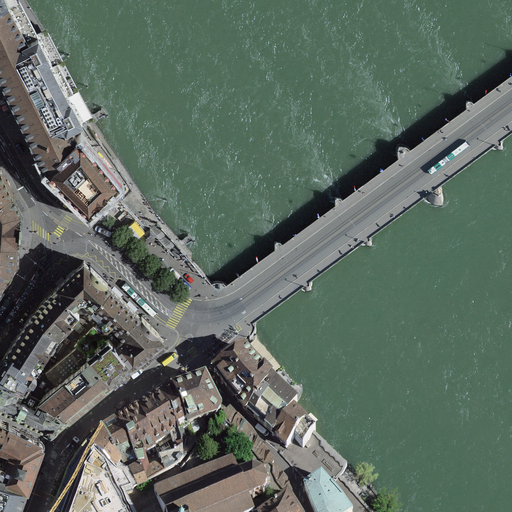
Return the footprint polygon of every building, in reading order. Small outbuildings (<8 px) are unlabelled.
[(38,35),(37,36),(18,0),(14,2),(8,5),(0,9),(0,77),(12,103),(33,146),(71,125),(71,126),(82,121),(68,93),(73,90),(57,60),(52,63),(38,35)] [(14,2),(12,0),(0,0),(0,9),(8,5),(14,2)] [(57,183),(58,182),(90,214),(119,185),(91,150),(92,150),(81,136),(77,138),(71,126),(71,125),(33,146),(45,169),(45,170),(44,171),(54,180),(57,183)] [(0,169),(0,199),(12,194),(8,185),(9,183),(7,178),(4,178),(4,176),(0,169)] [(438,192),(431,197),(434,202),(438,203),(441,201),(441,197),(438,192)] [(0,242),(19,244),(19,236),(21,217),(21,212),(16,201),(12,194),(0,199),(0,242)] [(139,237),(146,244),(148,243),(155,236),(157,234),(154,231),(151,227),(148,229),(147,230),(139,237)] [(19,244),(0,242),(0,288),(7,278),(18,261),(19,244)] [(56,286),(56,287),(83,314),(111,286),(106,282),(107,281),(94,268),(90,265),(90,266),(84,260),(56,286)] [(83,314),(93,324),(101,332),(106,332),(109,336),(118,328),(119,329),(136,312),(124,299),(111,286),(83,314)] [(75,343),(93,324),(83,314),(56,287),(45,297),(38,306),(31,314),(31,315),(75,343)] [(142,315),(141,316),(139,314),(136,312),(119,329),(118,328),(109,336),(132,364),(163,338),(162,337),(157,332),(158,331),(142,315)] [(8,349),(44,373),(53,365),(77,345),(75,343),(31,315),(31,314),(15,339),(8,349)] [(75,343),(77,345),(86,350),(111,381),(116,376),(132,364),(109,336),(106,332),(101,332),(93,324),(75,343)] [(248,349),(246,351),(272,384),(296,408),(299,404),(301,399),(302,397),(302,395),(301,393),(300,392),(298,391),(297,391),(297,392),(296,392),(295,392),(282,376),(281,375),(280,376),(256,343),(248,349)] [(111,381),(86,350),(77,345),(53,365),(62,371),(87,401),(105,386),(111,381)] [(0,376),(30,393),(44,373),(8,349),(0,361),(0,376)] [(229,391),(246,412),(272,384),(246,351),(244,349),(243,350),(215,371),(214,372),(215,373),(229,391)] [(62,371),(53,365),(44,373),(30,393),(60,408),(67,417),(71,414),(87,401),(62,371)] [(0,404),(15,412),(20,415),(44,427),(44,428),(46,429),(48,430),(51,430),(52,430),(54,429),(55,428),(57,426),(57,425),(67,417),(60,408),(30,393),(0,376),(0,404)] [(173,390),(189,429),(192,435),(196,443),(206,430),(202,422),(216,417),(220,412),(220,411),(220,410),(220,409),(220,408),(206,381),(205,378),(185,385),(173,390)] [(296,408),(272,384),(246,412),(250,415),(273,435),(293,413),(297,409),(296,408)] [(172,417),(178,433),(182,431),(189,429),(173,390),(166,394),(161,397),(171,416),(172,417)] [(158,456),(166,472),(169,470),(177,465),(183,459),(182,441),(178,433),(172,417),(171,416),(161,397),(156,400),(142,408),(138,411),(159,456),(158,456)] [(121,421),(117,424),(137,458),(136,459),(140,466),(144,475),(147,483),(152,480),(166,472),(158,456),(159,456),(138,411),(121,421)] [(235,418),(237,420),(237,419),(234,416),(229,411),(224,416),(223,415),(217,421),(219,423),(223,419),(230,424),(235,418)] [(293,413),(273,435),(272,436),(273,436),(283,444),(286,447),(294,439),(299,443),(303,448),(313,438),(316,435),(307,426),(293,413)] [(0,439),(8,423),(0,418),(0,439)] [(237,419),(237,420),(233,425),(245,437),(250,433),(251,432),(240,421),(238,419),(237,419)] [(0,439),(0,478),(27,488),(36,465),(43,444),(43,443),(43,441),(42,440),(41,439),(29,433),(19,428),(13,425),(9,423),(8,423),(0,439)] [(136,459),(137,458),(117,424),(105,430),(101,433),(121,464),(124,467),(125,469),(137,486),(140,485),(147,483),(144,475),(140,466),(136,459)] [(182,441),(183,459),(188,452),(196,443),(192,435),(185,437),(182,431),(178,433),(182,441)] [(251,432),(250,433),(251,435),(246,439),(256,452),(261,448),(262,449),(263,448),(254,436),(251,432)] [(113,472),(114,473),(116,470),(121,464),(101,433),(92,445),(89,448),(87,450),(113,472)] [(263,448),(262,449),(262,450),(257,454),(267,467),(272,463),(273,464),(274,462),(265,451),(263,448)] [(131,511),(123,494),(133,489),(123,475),(122,474),(120,473),(119,474),(118,474),(118,475),(114,473),(113,472),(87,450),(86,452),(78,462),(76,464),(69,474),(68,475),(67,477),(62,490),(61,493),(56,507),(55,509),(54,511),(131,511)] [(230,460),(223,453),(207,459),(211,468),(183,479),(154,490),(163,511),(252,511),(254,511),(254,510),(257,509),(258,511),(260,511),(264,510),(258,501),(251,503),(249,497),(252,496),(253,499),(255,498),(253,495),(261,492),(263,494),(265,493),(262,491),(267,482),(270,482),(270,481),(267,481),(263,472),(266,470),(264,468),(262,470),(253,467),(253,464),(251,464),(251,467),(243,470),(242,467),(241,468),(241,467),(237,468),(233,459),(230,460)] [(269,470),(277,479),(276,480),(281,486),(288,494),(293,491),(286,481),(285,480),(279,472),(274,465),(269,470)] [(350,511),(323,478),(321,476),(319,477),(314,481),(309,485),(305,488),(308,496),(314,511),(350,511)] [(18,511),(27,488),(0,478),(0,511),(18,511)] [(299,511),(292,501),(288,494),(264,510),(260,511),(299,511)]
